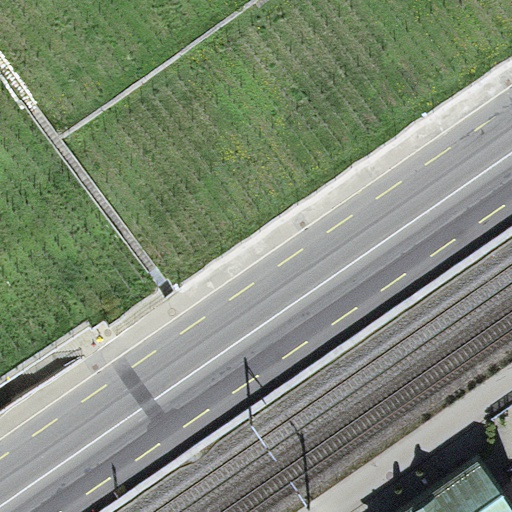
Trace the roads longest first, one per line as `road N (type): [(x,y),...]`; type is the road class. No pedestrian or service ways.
road 1 (primary): [(511,152),(0,506)]
road 2 (residential): [(511,379),(320,511)]
